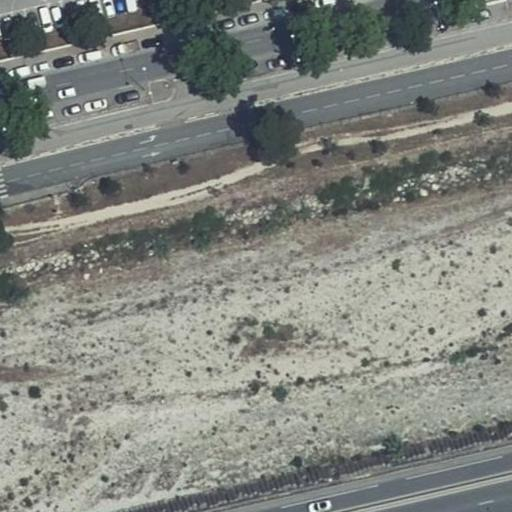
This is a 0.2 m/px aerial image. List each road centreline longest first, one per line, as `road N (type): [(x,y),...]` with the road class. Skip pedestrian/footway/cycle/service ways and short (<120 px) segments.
road 1 (tertiary): [(0,181),(511,64)]
road 2 (tertiary): [(423,0),(0,99)]
road 3 (primary): [(511,464),(308,511)]
